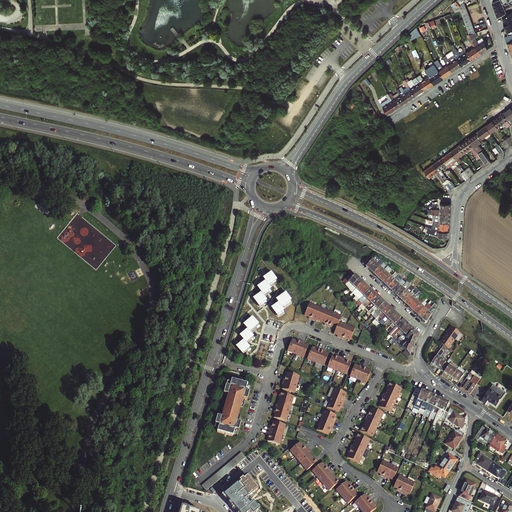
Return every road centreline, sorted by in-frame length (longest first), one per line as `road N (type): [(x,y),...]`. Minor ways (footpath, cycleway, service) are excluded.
road 1 (primary): [(276,207),(356,232),(511,335)]
road 2 (primary): [(258,171),(0,104)]
road 3 (primary): [(0,117),(147,151),(250,190)]
road 4 (tertiary): [(430,0),(340,85),(306,138)]
road 5 (primary): [(432,259),(291,183)]
road 6 (residential): [(382,361),(290,327),(270,376)]
road 7 (residential): [(210,359),(170,491)]
road 8 (residential): [(500,44),(385,117)]
